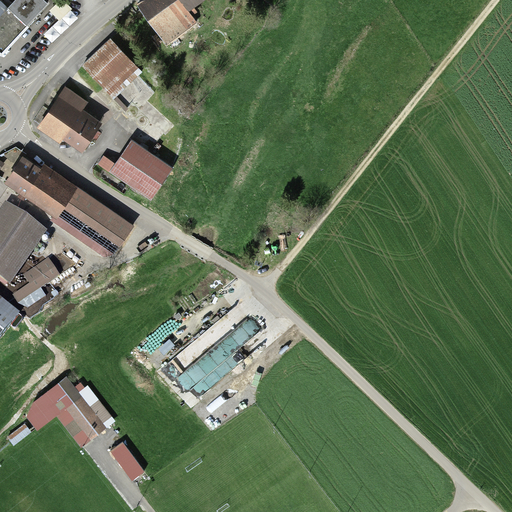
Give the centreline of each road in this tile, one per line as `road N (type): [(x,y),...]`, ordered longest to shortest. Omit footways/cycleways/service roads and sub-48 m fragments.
road 1 (track): [(475,493),(262,289),(181,238)]
road 2 (track): [(262,289),(496,0)]
road 3 (residential): [(181,238),(15,132)]
